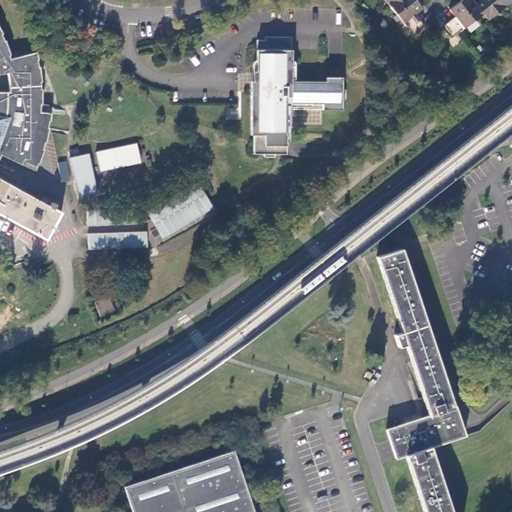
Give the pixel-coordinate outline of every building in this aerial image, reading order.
[(408,28),(419,19),(415,13),(418,11),(422,8),(415,0),(393,0),(389,4),(408,28)] [(450,20),(459,32),(483,13),(474,1),(472,0),(460,0),(449,9),(455,16),(450,20)] [(483,13),(489,20),(508,5),(503,0),(474,0),(474,1),(483,13)] [(424,25),(419,19),(408,28),(412,34),(424,25)] [(453,36),(459,32),(450,20),(444,25),(453,36)] [(42,202),(0,177),(0,155),(1,153),(36,171),(39,162),(41,163),(45,148),(44,147),(45,142),(47,142),(50,127),(49,127),(50,121),(51,122),(52,113),(41,111),(41,103),(43,103),(43,87),(42,87),(42,86),(41,82),(43,81),(42,66),(40,66),(40,61),(41,60),(41,57),(40,52),(12,58),(11,55),(12,55),(10,48),(7,40),(6,40),(4,35),(5,35),(1,27),(0,24),(0,212),(32,231),(32,232),(47,240),(62,213),(49,205),(42,201),(42,202)] [(266,49),(292,49),(292,36),(266,36),(266,40),(266,49)] [(292,80),(292,49),(266,49),(266,40),(257,39),(257,81),(251,81),(251,134),(254,134),(254,152),(286,153),(287,102),(323,103),(323,108),(343,109),(343,77),(326,76),(327,81),(292,80)] [(96,152),(100,170),(141,161),(137,142),(96,152)] [(69,159),(78,199),(97,195),(88,154),(69,159)] [(62,182),(70,180),(66,161),(58,162),(62,182)] [(111,226),(111,218),(103,218),(103,210),(87,210),(87,226),(111,226)] [(150,232),(88,232),(88,248),(149,249),(150,232)] [(410,358),(429,415),(407,422),(386,429),(395,458),(405,456),(423,511),(453,511),(431,447),(465,436),(455,406),(453,407),(402,249),(389,253),(377,257),(402,332),(398,333),(393,335),(398,348),(406,346),(410,358)] [(95,302),(100,315),(114,309),(108,296),(95,302)] [(254,511),(234,450),(125,486),(133,511),(254,511)]
